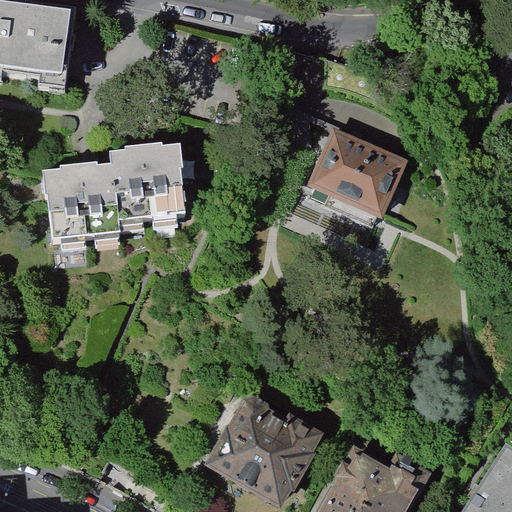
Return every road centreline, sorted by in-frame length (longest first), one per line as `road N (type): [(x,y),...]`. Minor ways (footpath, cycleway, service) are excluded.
road 1 (residential): [(511,234),(492,157),(364,33)]
road 2 (residential): [(197,0),(364,33)]
